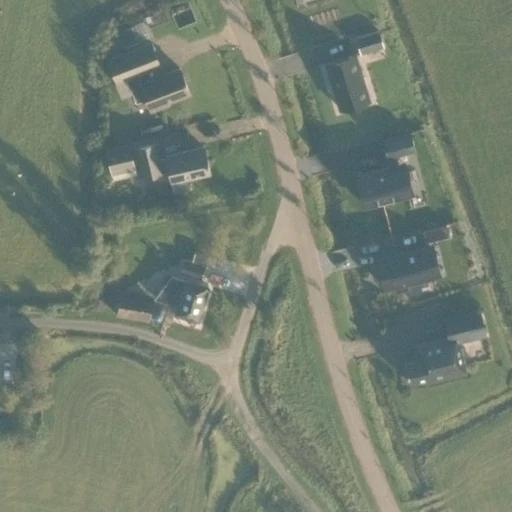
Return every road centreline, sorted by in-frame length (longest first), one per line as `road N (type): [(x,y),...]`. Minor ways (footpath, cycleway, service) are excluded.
road 1 (unclassified): [(0,324),(127,332),(223,356),(235,346),(293,201)]
road 2 (tertiary): [(395,511),(350,417),(293,201)]
road 3 (tertiary): [(293,201),(227,0)]
road 4 (track): [(313,511),(245,422),(223,356)]
